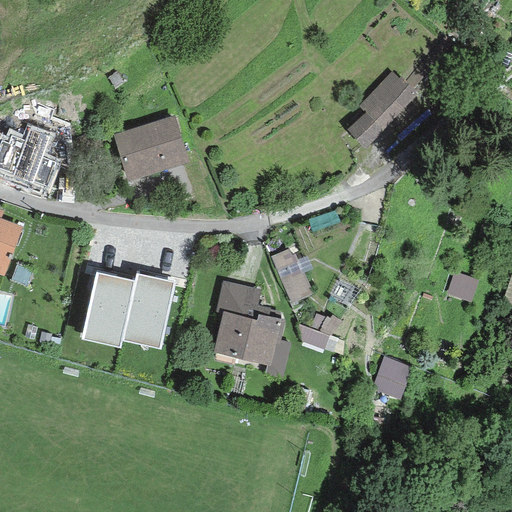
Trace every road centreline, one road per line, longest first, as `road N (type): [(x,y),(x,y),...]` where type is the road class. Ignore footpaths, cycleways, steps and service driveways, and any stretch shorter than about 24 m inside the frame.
road 1 (track): [(267,220),(372,184),(511,70)]
road 2 (unclassified): [(0,192),(98,218),(197,226),(267,220)]
